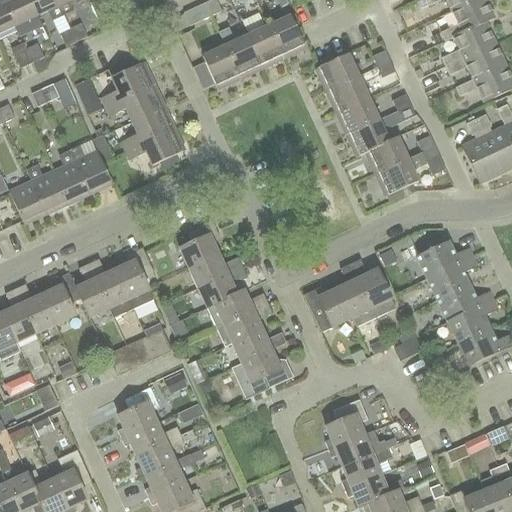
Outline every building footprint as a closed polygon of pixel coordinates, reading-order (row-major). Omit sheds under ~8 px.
[(0,0),(0,34),(16,27),(3,0),(0,0)] [(3,0),(16,27),(21,37),(43,27),(38,17),(30,0),(3,0)] [(64,16),(56,0),(30,0),(38,17),(48,12),(54,21),(64,16)] [(56,0),(64,16),(73,12),(72,1),(74,0),(56,0)] [(222,12),(216,0),(214,0),(205,5),(211,17),(222,12)] [(288,0),(276,0),(281,9),(291,5),(288,0)] [(400,0),(388,0),(393,11),(403,6),(400,0)] [(478,0),(424,0),(428,7),(443,0),(446,0),(452,12),(478,0)] [(445,42),(495,19),(485,0),(478,0),(452,12),(458,26),(441,34),(445,42)] [(211,17),(205,5),(184,14),(190,27),(211,17)] [(291,17),(269,28),(284,60),(306,50),(291,17)] [(495,19),(445,42),(445,43),(454,39),(459,51),(442,60),(446,68),(496,45),(486,24),(495,19)] [(87,38),(81,25),(71,30),(77,43),(87,38)] [(229,28),(219,33),(225,48),(240,80),(262,70),(247,38),(244,31),(233,36),(229,28)] [(284,60),(269,28),(247,38),(262,70),(284,60)] [(77,43),(71,30),(60,35),(66,48),(77,43)] [(441,34),(433,38),(437,46),(445,42),(441,34)] [(38,45),(27,50),(33,63),(44,58),(38,45)] [(456,90),(506,67),(496,45),(446,68),(450,77),(467,68),(473,81),(456,89),(456,90)] [(206,65),(194,70),(203,91),(215,85),(218,91),(240,80),(225,48),(203,58),(206,65)] [(33,63),(27,50),(16,55),(23,68),(33,63)] [(373,58),(378,69),(390,63),(386,52),(373,58)] [(316,70),(326,93),(359,78),(349,55),(316,70)] [(395,73),(390,63),(378,69),(382,79),(395,73)] [(105,109),(155,86),(144,64),(111,79),(118,92),(101,100),(105,109)] [(511,90),(511,78),(506,67),(456,90),(460,98),(477,90),(484,104),(511,90)] [(369,100),(359,78),(326,93),(336,115),(369,100)] [(53,86),(42,91),(48,104),(59,99),(53,86)] [(165,108),(155,86),(105,109),(110,118),(126,110),(132,123),(165,108)] [(48,104),(42,91),(32,96),(38,109),(48,104)] [(96,95),(81,102),(88,117),(103,110),(96,95)] [(393,102),(398,113),(411,107),(406,96),(393,102)] [(438,99),(432,102),(435,108),(441,105),(438,99)] [(369,100),(336,115),(346,136),(379,121),(369,100)] [(8,106),(0,110),(0,115),(4,124),(15,119),(8,106)] [(511,116),(507,106),(498,111),(511,139),(511,119),(511,118),(511,117),(511,116)] [(411,107),(398,113),(403,123),(416,117),(411,107)] [(126,152),(175,130),(165,108),(132,123),(138,136),(121,143),(126,152)] [(511,170),(511,139),(498,111),(497,111),(505,127),(492,134),(490,129),(491,128),(486,116),(476,121),(502,175),(511,170)] [(379,121),(346,136),(357,159),(366,155),(365,154),(389,143),(384,132),(403,123),(398,113),(379,121)] [(502,175),(476,121),(467,126),(472,137),(474,136),(476,141),(462,148),(480,186),(502,175)] [(185,152),(175,130),(126,152),(130,161),(146,154),(152,167),(185,152)] [(418,143),(422,154),(435,148),(430,137),(418,143)] [(389,143),(365,154),(366,155),(375,176),(408,161),(412,159),(408,161),(398,138),(389,143)] [(97,153),(86,158),(80,147),(70,151),(90,196),(112,186),(97,153)] [(408,161),(375,176),(386,198),(402,191),(413,186),(418,183),(414,172),(428,166),(433,177),(446,171),(435,148),(422,154),(412,159),(408,161)] [(90,196),(70,151),(58,157),(64,168),(53,173),(68,206),(90,196)] [(109,153),(100,157),(103,163),(112,159),(109,153)] [(68,206),(53,173),(43,178),(37,165),(26,171),(31,183),(46,216),(68,206)] [(0,192),(9,188),(5,180),(0,183),(0,192)] [(46,216),(31,183),(9,193),(24,226),(46,216)] [(413,186),(402,191),(405,198),(406,197),(416,193),(413,186)] [(180,250),(189,270),(219,257),(213,243),(220,239),(212,222),(187,234),(192,245),(180,250)] [(427,280),(473,259),(469,250),(455,256),(449,243),(417,258),(427,280)] [(144,280),(155,275),(143,249),(126,257),(129,265),(115,271),(134,311),(154,301),(144,280)] [(391,251),(380,256),(385,267),(396,262),(391,251)] [(198,290),(243,269),(238,259),(224,266),(219,257),(189,270),(198,290)] [(478,268),(473,259),(427,280),(437,302),(470,287),(464,274),(478,268)] [(134,311),(115,271),(106,275),(99,261),(89,266),(114,320),(134,311)] [(361,261),(351,266),(376,319),(396,310),(378,271),(367,275),(361,261)] [(114,320),(89,266),(79,270),(86,285),(76,289),(81,300),(90,320),(110,310),(114,320)] [(376,319),(351,266),(341,270),(348,285),(338,289),(352,319),(353,319),(357,328),(376,319)] [(247,279),(243,269),(198,290),(207,310),(214,307),(214,306),(237,296),(237,295),(233,286),(247,279)] [(70,305),(81,300),(76,289),(69,275),(52,283),(56,290),(42,296),(56,327),(76,317),(70,305)] [(56,327),(42,296),(32,301),(26,286),(15,291),(36,336),(56,327)] [(448,324),(494,302),(490,293),(476,300),(470,287),(437,302),(448,324)] [(352,319),(338,289),(324,296),(321,289),(304,297),(316,322),(321,334),(352,319)] [(36,336),(15,291),(5,295),(12,310),(3,314),(17,345),(36,336)] [(216,329),(268,305),(263,295),(249,302),(244,292),(237,295),(237,296),(214,306),(214,307),(207,310),(216,329)] [(498,311),(494,302),(448,324),(458,345),(490,330),(484,318),(498,311)] [(273,315),(268,305),(216,329),(225,349),(232,345),(263,331),(258,322),(273,315)] [(17,345),(3,314),(0,315),(0,361),(0,363),(21,353),(17,345)] [(183,322),(170,327),(175,340),(188,334),(183,322)] [(151,327),(143,330),(146,338),(151,336),(154,335),(151,327)] [(468,367),(511,347),(511,340),(510,336),(496,343),(490,330),(458,345),(468,367)] [(162,331),(151,336),(161,358),(172,353),(162,331)] [(267,341),(263,331),(232,345),(241,365),(272,351),(286,344),(282,334),(267,341)] [(403,345),(396,348),(403,361),(422,352),(413,331),(399,337),(403,345)] [(161,358),(151,336),(140,341),(150,363),(161,358)] [(150,363),(140,341),(129,346),(139,368),(150,363)] [(383,341),(370,347),(374,356),(388,350),(383,341)] [(139,368),(129,346),(118,351),(128,373),(139,368)] [(359,349),(350,353),(356,365),(365,361),(359,349)] [(128,373),(118,351),(107,356),(117,378),(128,373)] [(293,378),(285,361),(278,365),(272,351),(241,365),(232,370),(246,400),(245,400),(246,401),(269,390),(293,378)] [(436,356),(428,360),(434,373),(442,370),(436,356)] [(71,364),(59,370),(64,381),(76,375),(71,364)] [(180,374),(164,381),(171,396),(187,388),(180,374)] [(30,375),(6,386),(11,398),(35,387),(30,375)] [(118,432),(121,440),(157,424),(152,412),(159,409),(150,389),(125,401),(130,412),(118,417),(123,430),(118,432)] [(58,397),(43,404),(46,411),(60,405),(61,404),(58,397)] [(325,443),(328,451),(365,436),(360,424),(368,421),(359,402),(334,412),(338,423),(326,428),(331,441),(325,443)] [(204,414),(199,403),(189,408),(194,419),(204,414)] [(52,428),(48,419),(34,426),(38,435),(52,428)] [(181,437),(191,432),(192,431),(189,423),(177,429),(181,437)] [(136,457),(181,437),(177,429),(163,435),(157,424),(121,440),(125,448),(131,445),(136,457)] [(29,427),(9,436),(13,445),(33,436),(29,427)] [(490,448),(509,439),(504,427),(485,436),(490,448)] [(191,432),(181,437),(184,444),(194,439),(191,432)] [(342,469),(388,450),(385,442),(370,448),(365,436),(328,451),(332,459),(337,457),(342,469)] [(170,451),(184,445),(184,444),(181,437),(136,457),(141,469),(136,471),(140,480),(145,477),(175,463),(170,451)] [(470,456),(480,451),(475,441),(465,446),(470,456)] [(391,458),(388,450),(342,469),(347,481),(341,483),(345,491),(381,476),(377,464),(391,458)] [(194,464),(204,460),(200,451),(190,456),(194,464)] [(53,481),(67,511),(77,511),(75,507),(87,501),(82,489),(92,484),(77,452),(58,461),(65,475),(53,481)] [(179,471),(194,464),(190,456),(175,463),(145,477),(150,488),(145,491),(149,499),(184,483),(179,471)] [(503,456),(495,460),(498,468),(511,502),(511,478),(506,465),(503,456)] [(416,467),(421,479),(433,474),(428,462),(416,467)] [(41,505),(27,475),(15,480),(9,466),(0,470),(7,484),(20,511),(26,511),(33,509),(34,511),(40,511),(43,511),(40,506),(41,505)] [(496,487),(484,492),(492,511),(511,511),(511,502),(498,468),(490,472),(496,487)] [(67,511),(53,481),(42,486),(35,471),(27,475),(41,505),(40,506),(43,511),(67,511)] [(381,476),(345,491),(348,499),(354,497),(359,509),(362,508),(368,505),(399,492),(404,490),(400,482),(386,487),(381,476)] [(190,494),(184,483),(149,499),(152,506),(158,504),(161,511),(173,511),(176,511),(201,511),(206,510),(197,491),(190,494)] [(20,511),(7,484),(0,487),(0,511),(20,511)] [(433,498),(443,494),(439,484),(429,488),(433,498)] [(259,492),(256,486),(245,491),(248,497),(259,492)] [(492,511),(484,492),(473,496),(469,489),(450,497),(455,511),(492,511)] [(368,505),(362,508),(364,511),(407,511),(422,506),(431,502),(427,494),(418,498),(404,504),(399,492),(368,505)] [(431,502),(422,506),(424,511),(430,511),(435,510),(432,502),(431,502)] [(239,503),(232,506),(235,511),(242,508),(239,503)]
